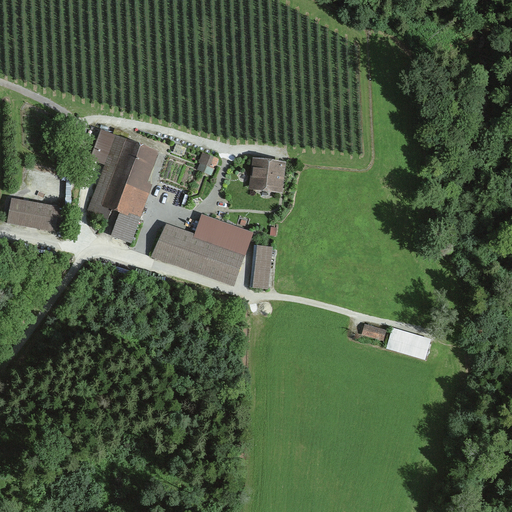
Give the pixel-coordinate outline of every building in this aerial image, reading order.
[(153,153),(114,139),(88,215),(112,223),(108,236),(130,244),(149,187),(142,184),(153,153)] [(217,159),(203,155),(198,170),(212,175),(217,159)] [(281,165),(251,162),(249,190),(279,193),(281,165)] [(57,208),(10,201),(6,223),(53,230),(57,208)] [(193,238),(166,228),(155,259),(233,286),(250,236),(200,219),(193,238)] [(271,250),(256,248),(252,287),(267,288),(271,250)] [(385,333),(365,327),(362,338),(382,343),(385,333)] [(430,342),(391,330),(386,350),(425,361),(430,342)]
